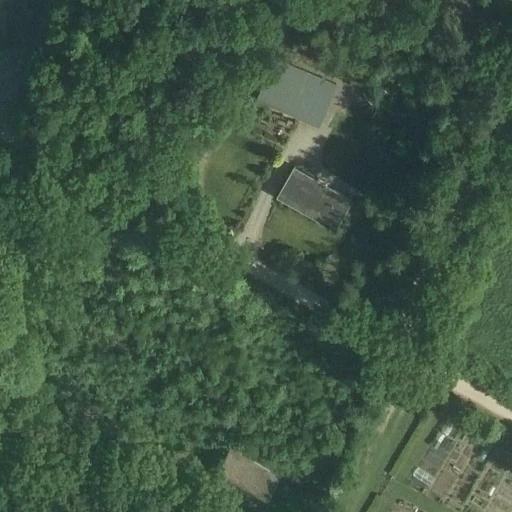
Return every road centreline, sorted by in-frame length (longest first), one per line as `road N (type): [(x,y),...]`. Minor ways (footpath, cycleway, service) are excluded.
road 1 (track): [(511,413),(14,134)]
road 2 (track): [(511,86),(390,348)]
